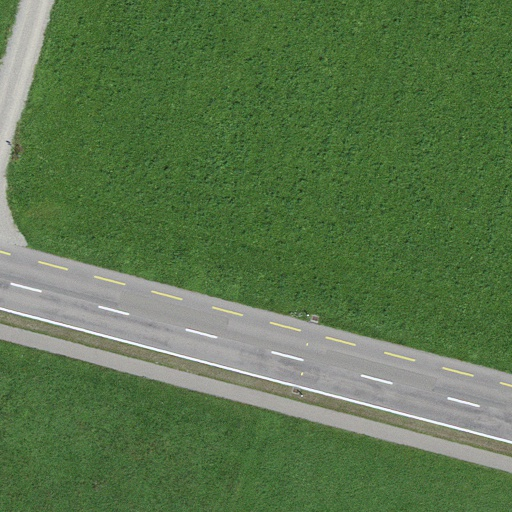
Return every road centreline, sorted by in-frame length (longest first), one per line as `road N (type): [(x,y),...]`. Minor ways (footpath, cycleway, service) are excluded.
road 1 (tertiary): [(0,271),(511,405)]
road 2 (track): [(53,0),(0,206)]
